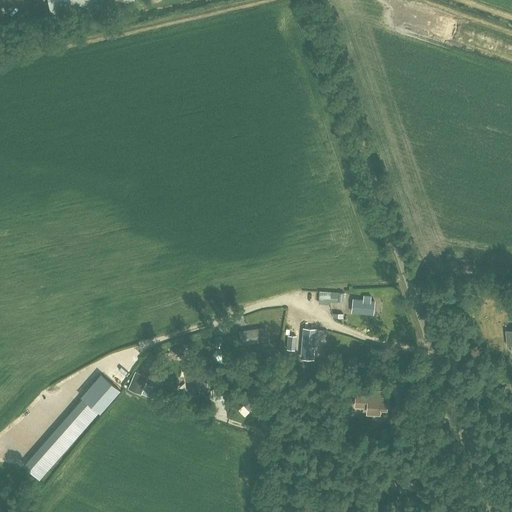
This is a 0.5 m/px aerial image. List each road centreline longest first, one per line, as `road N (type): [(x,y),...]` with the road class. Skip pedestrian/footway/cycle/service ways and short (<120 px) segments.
road 1 (unclassified): [(493,511),(310,0)]
road 2 (track): [(273,0),(0,62)]
road 3 (track): [(511,466),(479,470),(346,443),(259,449)]
